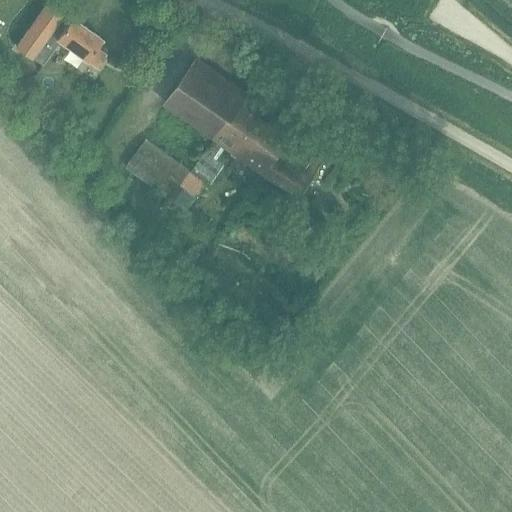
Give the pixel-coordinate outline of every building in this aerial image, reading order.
[(46,4),(16,46),(42,65),(59,41),(96,67),(105,54),(96,48),(102,39),(71,17),(67,22),(60,17),(62,16),(46,4)] [(166,102),(216,136),(247,89),(199,55),(166,102)] [(247,89),(216,136),(299,195),(322,161),(287,137),(296,123),(247,89)] [(146,140),(129,165),(172,196),(190,171),(146,140)] [(190,171),(172,196),(189,208),(207,182),(190,171)]
